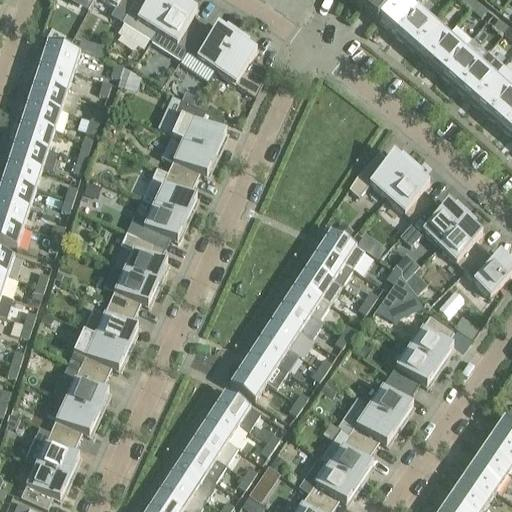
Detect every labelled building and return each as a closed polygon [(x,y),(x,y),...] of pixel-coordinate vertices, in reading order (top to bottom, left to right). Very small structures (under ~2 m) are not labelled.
[(112,19),(122,26),(137,0),(97,0),(116,11),(112,19)] [(152,44),(179,2),(175,0),(137,0),(122,26),(152,44)] [(360,13),(370,0),(343,0),(343,1),(344,2),(345,1),(360,13)] [(361,13),(377,25),(396,0),(370,0),(360,13),(361,13)] [(393,39),(394,39),(419,11),(428,0),(396,0),(377,25),(395,37),(393,39)] [(465,0),(461,4),(472,13),(477,6),(470,0),(465,0)] [(187,55),(204,30),(193,23),(197,17),(188,11),(189,9),(179,2),(152,44),(181,63),(187,55)] [(482,21),(487,14),(477,6),(472,13),(482,21)] [(409,52),(409,53),(434,24),(419,11),(394,39),(410,50),(409,52)] [(509,31),(499,23),(493,30),(503,38),(509,31)] [(424,65),(425,66),(450,38),(434,24),(409,53),(426,63),(424,65)] [(197,62),(216,75),(239,42),(229,35),(227,37),(218,31),(214,37),(204,30),(187,55),(197,62)] [(439,79),(440,80),(471,44),(456,30),(450,38),(425,66),(441,77),(439,79)] [(511,33),(509,31),(503,38),(511,45),(511,33)] [(249,49),(239,42),(216,75),(256,103),(268,75),(253,64),(257,58),(248,52),(249,49)] [(455,92),(455,93),(487,57),(471,44),(440,80),(456,90),(455,92)] [(81,56),(47,45),(41,65),(74,75),(81,56)] [(104,49),(94,46),(90,59),(100,62),(104,49)] [(487,57),(455,93),(471,104),(470,106),(471,106),(502,70),(499,66),(492,59),(487,56),(487,57)] [(74,75),(41,65),(35,84),(68,95),(74,75)] [(124,70),(115,67),(111,80),(119,83),(124,70)] [(131,74),(124,70),(119,83),(120,83),(117,92),(125,94),(131,74)] [(485,119),(486,120),(511,90),(511,77),(507,73),(502,70),(471,106),(487,117),(485,119)] [(28,104),(62,115),(68,95),(35,84),(28,104)] [(111,88),(103,86),(99,98),(107,101),(111,88)] [(511,90),(486,120),(502,131),(501,133),(511,121),(511,90)] [(191,107),(195,100),(185,96),(182,103),(191,107)] [(55,134),(63,137),(69,117),(62,115),(28,104),(22,123),(55,134)] [(178,123),(171,140),(219,161),(224,150),(222,149),(226,139),(219,136),(225,124),(181,104),(174,121),(178,123)] [(99,127),(103,115),(94,112),(90,124),(99,127)] [(511,121),(501,133),(511,140),(511,121)] [(16,143),(49,154),(55,134),(22,123),(16,143)] [(99,127),(90,124),(86,137),(95,140),(99,127)] [(214,173),(219,161),(171,140),(161,161),(173,166),(168,177),(195,190),(200,179),(207,182),(211,172),(214,173)] [(9,163),(43,173),(49,154),(16,143),(9,163)] [(110,154),(99,150),(95,163),(106,166),(110,154)] [(86,166),(90,154),(82,151),(78,163),(86,166)] [(387,202),(413,173),(404,164),(402,166),(394,159),(389,165),(379,156),(359,179),(349,193),(358,201),(370,188),(387,202)] [(43,173),(9,163),(3,182),(36,193),(43,173)] [(86,166),(78,163),(74,176),(82,179),(86,166)] [(142,205),(153,210),(190,226),(195,215),(192,214),(197,204),(190,201),(195,190),(168,177),(157,172),(142,205)] [(405,218),(414,226),(434,204),(424,196),(429,190),(421,183),(423,181),(413,173),(387,202),(405,218)] [(0,191),(0,202),(30,213),(36,193),(3,182),(0,191)] [(87,189),(84,199),(97,203),(101,193),(87,189)] [(73,205),(78,193),(69,190),(65,202),(73,205)] [(30,213),(0,202),(0,224),(23,232),(30,213)] [(73,205),(65,202),(61,215),(69,218),(73,205)] [(456,215),(448,208),(443,213),(434,204),(414,226),(400,241),(411,250),(424,236),(439,251),(467,222),(458,213),(456,215)] [(184,238),(190,226),(153,210),(138,242),(166,254),(171,244),(177,247),(182,237),(184,238)] [(456,267),(465,276),(486,255),(477,246),(482,240),(474,233),(476,231),(467,222),(439,251),(456,267)] [(0,224),(0,246),(17,252),(23,232),(0,224)] [(352,234),(343,227),(336,234),(345,242),(352,234)] [(61,244),(65,231),(56,229),(52,242),(61,244)] [(320,252),(353,274),(365,256),(331,234),(320,252)] [(133,255),(124,274),(160,291),(165,280),(163,278),(167,268),(161,265),(166,254),(138,242),(126,237),(120,249),(133,255)] [(61,244),(52,242),(48,254),(57,256),(61,244)] [(342,291),(353,274),(320,252),(308,269),(342,291)] [(0,277),(8,280),(14,260),(0,255),(0,277)] [(486,255),(465,276),(473,284),(490,302),(511,281),(511,266),(510,265),(508,267),(500,258),(495,264),(486,255)] [(403,263),(393,274),(400,279),(405,286),(415,275),(420,271),(407,259),(403,263)] [(331,308),(342,291),(308,269),(297,286),(331,308)] [(141,308),(148,311),(153,301),(155,302),(160,291),(124,274),(113,270),(103,291),(114,296),(109,307),(136,319),(141,308)] [(400,279),(393,274),(386,283),(393,288),(400,279)] [(415,275),(405,286),(416,300),(417,301),(429,289),(415,275)] [(45,292),(49,280),(40,277),(37,289),(45,292)] [(388,312),(416,300),(405,286),(400,279),(393,288),(380,307),(388,312)] [(286,303),(320,325),(331,308),(297,286),(286,303)] [(45,292),(37,289),(32,302),(41,305),(45,292)] [(370,296),(364,305),(371,310),(378,301),(370,296)] [(286,303),(275,320),(300,336),(312,344),(323,327),(320,325),(286,303)] [(371,310),(364,305),(358,314),(365,319),(371,310)] [(104,318),(93,313),(83,334),(131,356),(136,345),(134,343),(138,333),(131,330),(136,319),(109,307),(104,318)] [(32,331),(36,319),(28,316),(24,328),(32,331)] [(51,328),(53,321),(44,318),(41,325),(51,328)] [(264,337),(289,353),(300,336),(275,320),(264,337)] [(455,338),(430,321),(409,351),(442,374),(449,363),(447,362),(453,353),(447,348),(455,338)] [(462,321),(454,332),(471,344),(479,332),(462,321)] [(32,331),(24,328),(20,341),(28,344),(32,331)] [(347,329),(341,339),(348,344),(355,334),(347,329)] [(112,374),(119,377),(123,366),(126,367),(131,356),(83,334),(68,367),(79,372),(80,372),(107,384),(112,374)] [(264,337),(252,354),(288,377),(299,360),(289,353),(264,337)] [(348,344),(341,339),(335,348),(342,353),(348,344)] [(363,361),(368,352),(357,344),(351,353),(363,361)] [(442,374),(409,351),(389,380),(414,397),(420,387),(426,392),(433,383),(435,384),(442,374)] [(288,377),(252,354),(241,371),(267,387),(276,394),(288,377)] [(20,370),(24,358),(15,355),(11,367),(20,370)] [(324,363),(318,372),(325,377),(332,368),(324,363)] [(20,370),(11,367),(7,380),(16,383),(20,370)] [(267,387),(241,371),(230,389),(255,405),(267,387)] [(67,372),(54,399),(65,404),(102,421),(107,409),(104,408),(109,398),(102,395),(107,384),(80,372),(79,372),(77,376),(67,372)] [(325,377),(318,372),(312,381),(319,386),(325,377)] [(413,411),(407,407),(414,397),(389,380),(369,410),(402,432),(409,422),(407,420),(413,411)] [(341,394),(330,386),(322,398),(333,405),(341,394)] [(0,406),(7,409),(11,396),(3,394),(0,401),(0,406)] [(261,419),(225,395),(214,413),(239,430),(249,436),(261,419)] [(301,397),(295,406),(302,411),(308,402),(301,397)] [(338,432),(341,434),(373,456),(380,446),(386,450),(392,441),(395,443),(402,432),(369,410),(357,402),(338,432)] [(50,437),(77,449),(82,439),(89,442),(94,431),(96,432),(102,421),(65,404),(63,409),(53,404),(47,418),(57,422),(50,437)] [(302,411),(295,406),(289,415),(296,420),(302,411)] [(239,430),(214,413),(202,430),(228,447),(239,430)] [(511,427),(504,422),(491,440),(511,453),(511,427)] [(228,447),(202,430),(191,447),(227,470),(238,453),(228,447)] [(37,431),(23,463),(35,469),(72,486),(77,474),(75,473),(79,463),(73,460),(77,449),(50,437),(37,431)] [(341,434),(321,463),(362,491),(369,481),(367,479),(373,470),(367,466),(373,456),(341,434)] [(273,438),(266,448),(274,453),(280,443),(273,438)] [(511,453),(491,440),(479,458),(508,478),(511,471),(511,453)] [(227,470),(191,447),(180,464),(216,488),(227,470)] [(274,453),(266,448),(260,457),(267,462),(274,453)] [(479,458),(466,476),(496,496),(508,478),(479,458)] [(284,465),(277,460),(270,470),(277,475),(284,465)] [(319,462),(299,491),(309,498),(329,511),(335,511),(340,505),(346,509),(352,500),(355,501),(362,491),(321,463),(319,462)] [(216,488),(180,464),(169,481),(205,505),(210,501),(214,493),(216,488)] [(67,497),(72,486),(35,469),(20,502),(41,511),(48,511),(53,503),(60,506),(64,496),(67,497)] [(269,471),(249,500),(259,506),(279,478),(269,471)] [(251,486),(257,477),(250,472),(243,481),(251,486)] [(466,476),(454,494),(480,511),(484,511),(496,496),(466,476)] [(205,505),(169,481),(158,498),(178,511),(201,511),(203,510),(205,505)] [(244,495),(251,486),(243,481),(237,490),(244,495)] [(480,511),(454,494),(442,511),(441,511),(480,511)] [(178,511),(158,498),(148,511),(178,511)] [(299,511),(329,511),(309,498),(299,511)]
